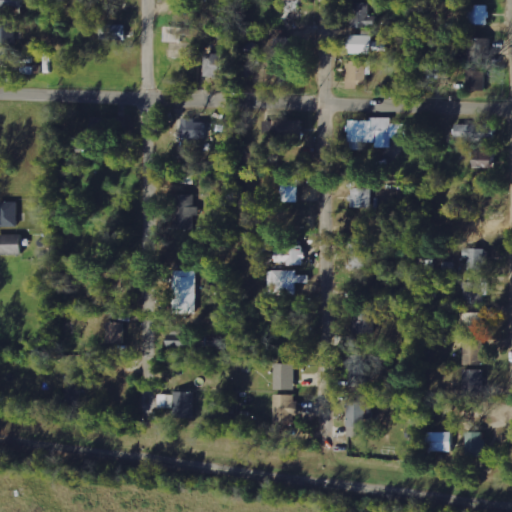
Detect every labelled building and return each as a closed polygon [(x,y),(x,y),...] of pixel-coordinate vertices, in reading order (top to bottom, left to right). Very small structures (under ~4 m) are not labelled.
[(21,16),(21,0),(0,0),(0,8),(4,8),(4,15),(21,16)] [(377,28),(377,17),(370,16),(370,3),(352,3),(352,27),(377,28)] [(490,5),(468,5),(468,25),(489,25),(490,5)] [(0,24),(0,44),(15,45),(16,26),(0,24)] [(126,25),(101,24),(100,40),(126,41),(126,25)] [(183,30),(166,29),(165,42),(183,43),(183,30)] [(388,53),(388,42),(374,42),(374,36),(352,35),(352,53),(388,53)] [(300,56),(301,39),(276,38),(276,55),(300,56)] [(11,49),(0,49),(0,68),(11,68),(11,49)] [(208,77),(235,78),(236,55),(208,54),(208,77)] [(367,62),(347,62),(347,87),(367,87),(367,62)] [(429,78),(439,79),(439,65),(429,65),(429,78)] [(487,90),(487,72),(469,71),(468,90),(487,90)] [(410,138),(410,124),(393,123),(393,119),(351,118),(351,149),(362,149),(363,142),(378,142),(378,147),(393,147),(393,138),(410,138)] [(184,136),(206,137),(207,120),(184,119),(184,136)] [(306,140),(306,119),(277,119),(277,140),(306,140)] [(497,125),(456,124),(456,141),(497,142),(497,125)] [(496,168),(497,152),(475,151),(474,168),(496,168)] [(300,175),(283,174),(282,201),(299,202),(300,175)] [(373,187),(353,188),(353,207),(373,207),(373,187)] [(196,194),(176,194),(175,228),(197,229),(198,207),(195,207),(196,194)] [(0,226),(18,227),(19,202),(0,201),(0,226)] [(24,234),(0,235),(1,254),(24,254),(24,234)] [(371,268),(370,239),(349,240),(350,269),(371,268)] [(305,247),(278,248),(278,262),(289,262),(289,265),(306,265),(305,247)] [(469,268),(485,269),(486,249),(465,248),(464,258),(469,258),(469,268)] [(199,270),(175,270),(175,313),(198,313),(199,270)] [(299,271),(270,270),(270,295),(297,295),(298,283),(310,283),(311,275),(299,275),(299,271)] [(483,275),(465,276),(465,303),(483,303),(483,275)] [(357,308),(358,321),(353,321),(355,335),(376,332),(373,306),(357,308)] [(484,312),(460,313),(460,334),(484,334),(484,312)] [(125,322),(109,322),(109,343),(126,343),(125,322)] [(464,365),(485,365),(485,338),(464,339),(464,365)] [(368,355),(351,355),(351,387),(369,386),(368,355)] [(276,389),(296,390),(296,363),(276,363),(276,389)] [(464,395),(484,396),(484,370),(464,369),(464,395)] [(84,376),(66,375),(65,404),(83,404),(84,376)] [(195,417),(196,392),(177,391),(177,417),(195,417)] [(298,422),(299,402),(297,402),(297,394),(276,394),(276,421),(298,422)] [(176,408),(176,395),(160,395),(161,408),(176,408)] [(350,402),(349,436),(371,437),(372,402),(350,402)] [(430,452),(455,451),(454,432),(430,432),(430,452)] [(468,432),(469,456),(487,456),(486,432),(468,432)]
